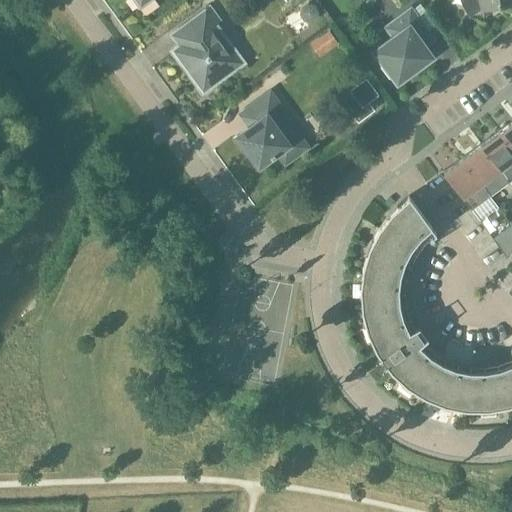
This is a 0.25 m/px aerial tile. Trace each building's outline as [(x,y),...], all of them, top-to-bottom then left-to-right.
[(470,17),(482,9),(484,16),(483,17),(484,18),(502,5),(511,3),(510,0),(459,0),(461,4),(470,17)] [(220,22),(210,9),(173,36),(181,47),(178,49),(186,60),(183,63),(203,91),(242,63),(226,41),(222,44),(211,29),(220,22)] [(394,75),(398,81),(430,57),(418,39),(427,32),(411,10),(393,23),(401,33),(376,51),(385,63),(381,66),(389,78),(394,75)] [(364,73),(347,86),(362,105),(378,92),(364,73)] [(287,123),(282,116),(286,113),(271,91),(244,111),(254,124),(237,137),(259,167),(272,158),(272,159),(276,156),(276,155),(278,153),(285,163),(307,147),(307,146),(303,149),(297,140),(300,137),(289,121),(287,123)] [(511,121),(500,130),(499,131),(511,148),(511,121)] [(511,148),(499,131),(481,144),(509,183),(511,180),(511,148)] [(481,144),(463,157),(462,158),(491,196),(509,183),(481,144)] [(462,158),(445,170),(444,171),(472,210),(491,196),(462,158)] [(408,377),(415,383),(413,390),(425,397),(439,402),(443,397),(452,400),(452,406),(466,409),(481,409),(483,403),(492,402),(495,408),(509,406),(511,404),(511,355),(510,357),(511,361),(511,363),(499,369),(485,371),(470,371),(456,368),(443,363),(430,355),(420,346),(420,345),(420,344),(419,345),(410,333),(411,332),(410,331),(410,332),(404,319),(400,305),(399,290),(401,276),(405,262),(412,249),(421,237),(426,242),(436,233),(409,196),(398,206),(398,207),(401,213),(398,216),(398,215),(397,216),(398,217),(395,220),(388,217),(379,228),(372,241),(373,241),(378,246),(374,254),(367,254),(363,268),(361,282),(362,282),(368,285),(368,294),(361,296),(362,311),(366,325),(373,325),(376,333),(371,338),(370,338),(376,351),(380,357),(380,358),(381,358),(387,365),(386,366),(387,366),(391,371),(402,381),(408,377)] [(497,245),(506,257),(511,252),(511,225),(497,236),(501,243),(497,245)]
